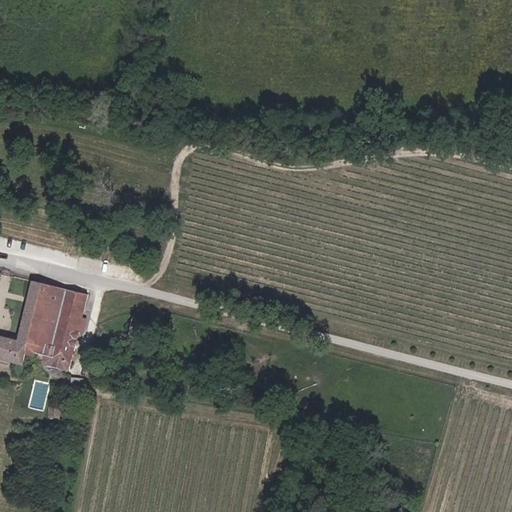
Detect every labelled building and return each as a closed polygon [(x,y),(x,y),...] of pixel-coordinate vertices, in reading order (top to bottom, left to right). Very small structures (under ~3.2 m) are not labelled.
[(34,281),(19,341),(0,336),(0,358),(23,364),(26,350),(39,353),(46,355),(45,360),(44,364),(69,371),(88,295),(34,281)] [(151,335),(154,323),(134,318),(131,330),(151,335)] [(150,340),(151,335),(131,330),(130,334),(150,340)] [(85,391),(86,379),(72,377),(71,390),(85,391)] [(61,417),(61,408),(50,408),(50,417),(61,417)]
